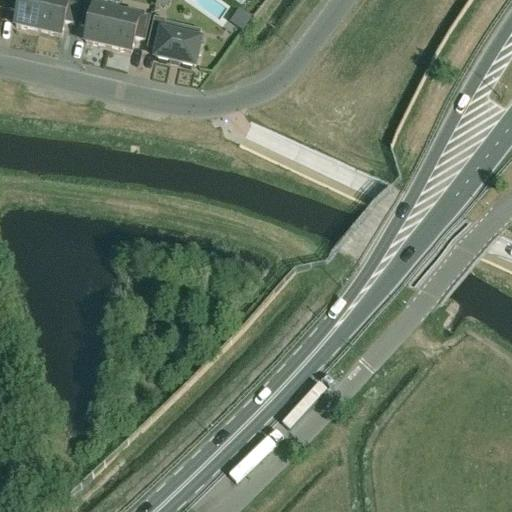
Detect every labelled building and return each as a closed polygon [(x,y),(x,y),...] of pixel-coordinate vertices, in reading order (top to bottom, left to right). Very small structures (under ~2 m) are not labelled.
[(16,29),(39,34),(46,0),(11,0),(9,12),(19,15),(16,29)] [(46,0),(39,34),(62,39),(65,25),(75,28),(80,7),(70,5),(70,0),(46,0)] [(230,0),(242,8),(248,0),(247,0),(230,0)] [(109,50),(119,6),(96,1),(94,10),(84,8),(79,28),(89,30),(86,45),(109,50)] [(120,7),(119,6),(109,50),(132,55),(135,41),(145,44),(151,19),(119,11),(120,7)] [(201,44),(199,43),(164,35),(166,23),(155,20),(149,45),(159,47),(156,61),(195,70),(201,44)]
